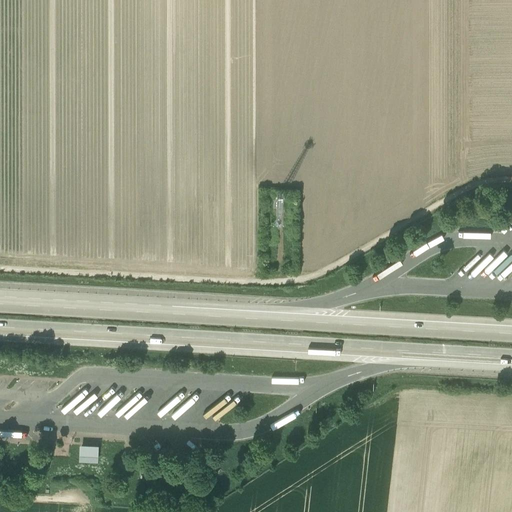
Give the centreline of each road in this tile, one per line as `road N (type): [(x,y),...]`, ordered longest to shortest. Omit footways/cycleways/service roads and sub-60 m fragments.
road 1 (track): [(0,269),(303,278),(470,184),(511,179)]
road 2 (motorway): [(0,328),(511,356)]
road 3 (motorway): [(511,333),(0,305)]
